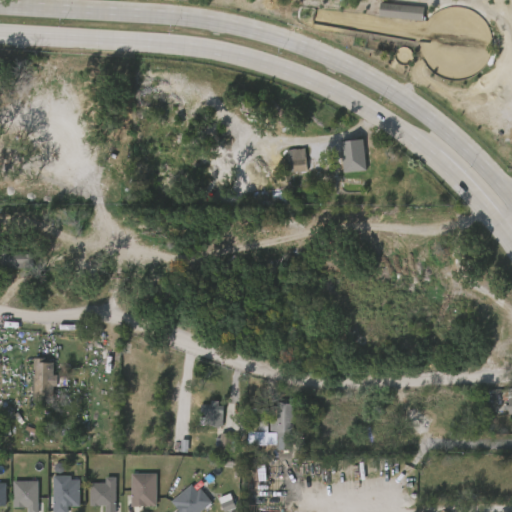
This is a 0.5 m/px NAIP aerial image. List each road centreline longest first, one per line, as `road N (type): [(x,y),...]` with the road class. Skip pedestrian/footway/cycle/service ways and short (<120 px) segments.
road 1 (secondary): [(0,34),(195,45),(295,74),(368,107),(418,142),(511,241)]
road 2 (secondary): [(511,195),(417,108),(312,52),(218,24),(0,6)]
road 3 (residential): [(0,318),(136,320),(222,360),(327,389),(511,383)]
